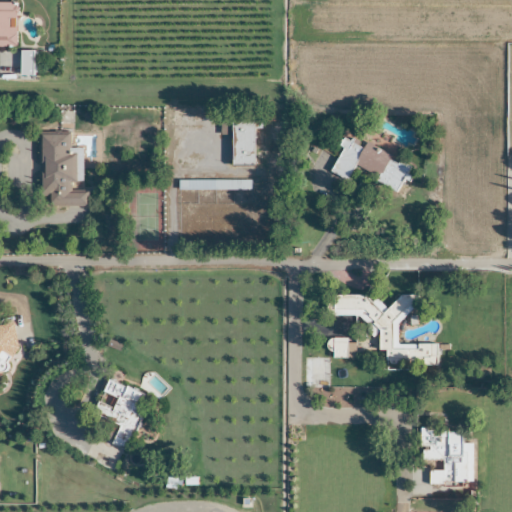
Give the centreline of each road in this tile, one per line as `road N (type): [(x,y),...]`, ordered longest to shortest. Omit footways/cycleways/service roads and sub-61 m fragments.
road 1 (residential): [(400,503),(394,416),(302,414),(295,406),(293,265)]
road 2 (residential): [(0,263),(293,265)]
road 3 (residential): [(293,265),(511,264)]
